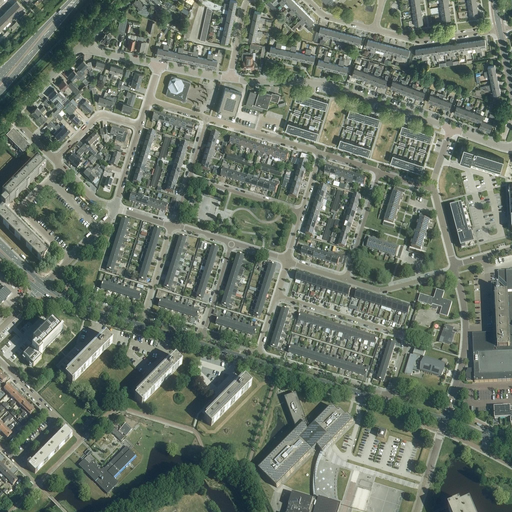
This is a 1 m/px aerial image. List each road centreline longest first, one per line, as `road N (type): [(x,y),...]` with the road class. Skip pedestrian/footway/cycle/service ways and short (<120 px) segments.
road 1 (secondary): [(386,402),(81,307)]
road 2 (residential): [(450,128),(335,87),(229,78)]
road 3 (residential): [(277,295),(403,335),(389,394)]
road 4 (residential): [(84,42),(15,113),(54,160)]
road 5 (residential): [(454,271),(465,340),(444,419)]
road 6 (residential): [(389,394),(257,354)]
road 7 (residential): [(373,29),(420,41),(499,29)]
